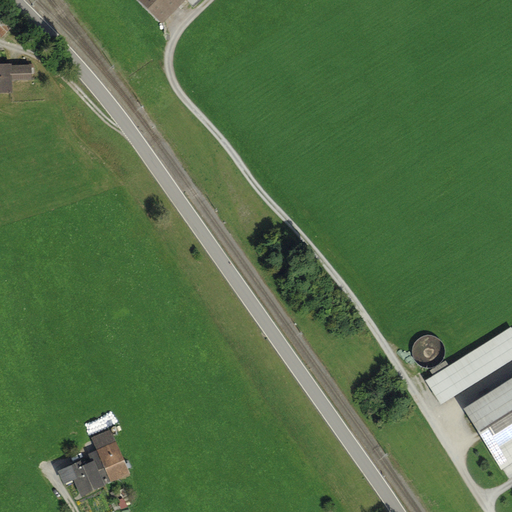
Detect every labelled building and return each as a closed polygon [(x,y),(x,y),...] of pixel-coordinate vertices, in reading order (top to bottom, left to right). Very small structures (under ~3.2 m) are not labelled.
[(141,0),(166,27),(195,0),(141,0)] [(0,36),(2,38),(13,26),(0,14),(0,36)] [(11,64),(0,63),(0,93),(12,93),(12,80),(11,65),(11,64)] [(31,65),(11,65),(12,80),(32,79),(31,65)] [(511,329),(510,327),(425,380),(440,404),(511,359),(511,329)] [(511,377),(463,408),(501,469),(511,462),(511,377)] [(81,460),(57,470),(63,484),(73,479),(81,496),(131,473),(110,428),(91,437),(96,450),(88,453),(91,461),(83,465),(81,460)]
